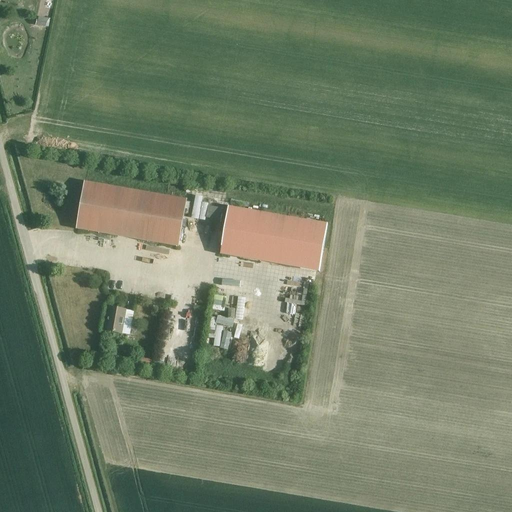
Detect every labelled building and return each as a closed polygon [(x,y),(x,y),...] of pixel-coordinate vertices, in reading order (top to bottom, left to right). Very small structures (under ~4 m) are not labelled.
[(36,20),(35,25),(45,27),(47,27),(49,18),(38,16),(37,20),(36,20)] [(86,182),(78,230),(177,247),(185,199),(86,182)] [(328,224),(228,207),(220,254),(320,272),(328,224)] [(96,247),(109,249),(110,239),(97,237),(96,247)] [(216,287),(214,295),(223,297),(225,289),(216,287)] [(109,307),(105,331),(122,334),(126,310),(109,307)] [(185,366),(193,367),(194,355),(186,354),(185,366)] [(142,358),(141,364),(154,366),(155,360),(142,358)]
